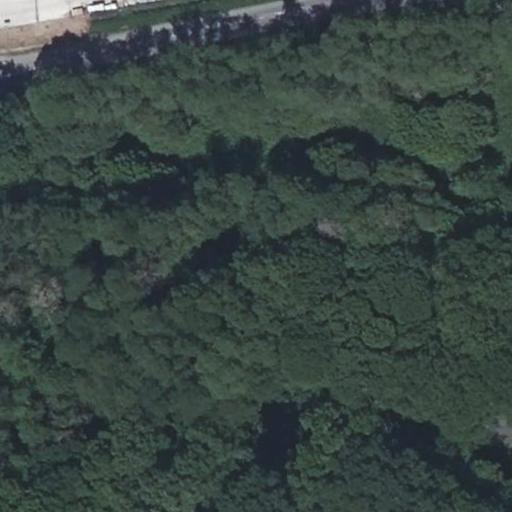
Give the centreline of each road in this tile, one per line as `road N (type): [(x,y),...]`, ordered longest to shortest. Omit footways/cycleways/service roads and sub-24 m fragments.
road 1 (tertiary): [(0,466),(403,418),(511,419)]
road 2 (tertiary): [(378,0),(0,66)]
